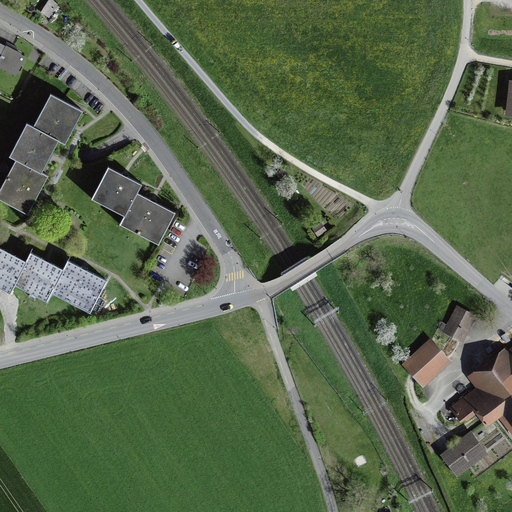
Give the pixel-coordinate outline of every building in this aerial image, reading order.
[(40,14),(50,21),(59,7),(50,1),(40,14)] [(4,47),(0,55),(0,71),(16,80),(27,59),(4,47)] [(81,108),(54,95),(37,129),(28,125),(12,158),(15,160),(0,189),(0,200),(27,214),(40,188),(46,175),(33,168),(43,147),(49,135),(64,142),(80,110),(81,108)] [(93,195),(127,212),(122,222),(160,241),(174,214),(156,205),(136,195),(141,186),(129,180),(107,169),(93,195)] [(310,231),(316,238),(326,231),(321,224),(310,231)] [(6,252),(0,249),(0,283),(12,289),(16,281),(49,297),(54,288),(92,307),(105,281),(80,269),(67,262),(63,270),(43,261),(30,254),(26,262),(6,252)] [(441,335),(461,344),(473,317),(453,308),(441,335)] [(400,365),(420,387),(449,362),(428,339),(400,365)] [(495,413),(511,432),(511,347),(511,349),(506,343),(463,378),(472,388),(448,408),(460,422),(470,413),(481,425),(495,413)] [(439,456),(457,477),(486,454),(468,432),(439,456)]
